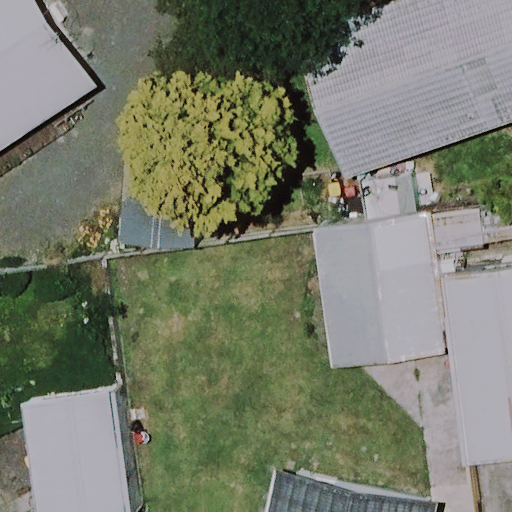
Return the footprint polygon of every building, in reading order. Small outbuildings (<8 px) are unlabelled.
[(0,0),(0,142),(94,82),(39,0),(0,0)] [(511,112),(511,0),(372,0),(303,22),(348,164),(511,112)] [(511,260),(434,270),(425,193),(300,208),(318,361),(444,346),(458,459),(511,452),(511,260)] [(107,511),(132,509),(114,382),(12,397),(28,511),(107,511)] [(415,511),(419,484),(263,463),(256,511),(415,511)]
